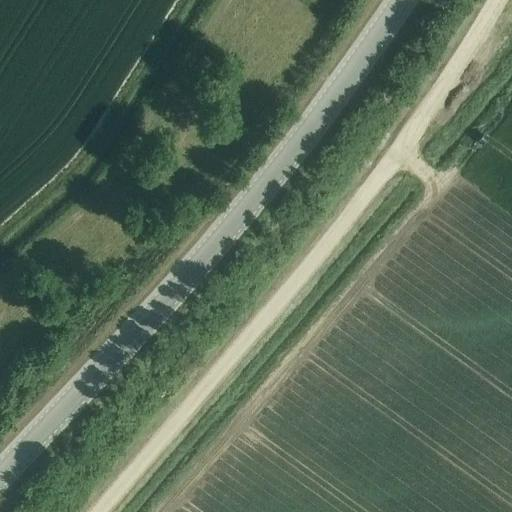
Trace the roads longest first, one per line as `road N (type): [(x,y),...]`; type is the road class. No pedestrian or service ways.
road 1 (unclassified): [(100,511),(372,193),(491,0)]
road 2 (tertiary): [(0,460),(290,143),(397,0)]
